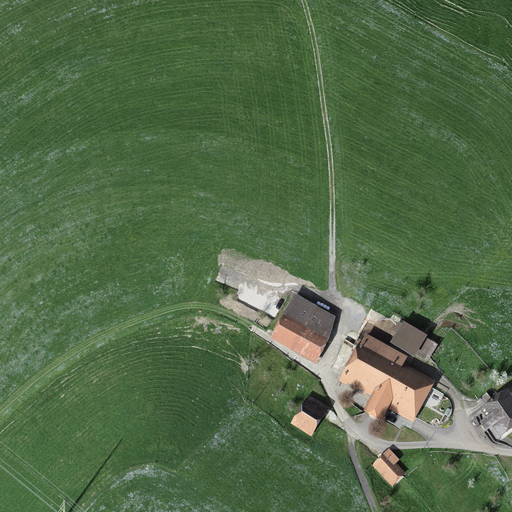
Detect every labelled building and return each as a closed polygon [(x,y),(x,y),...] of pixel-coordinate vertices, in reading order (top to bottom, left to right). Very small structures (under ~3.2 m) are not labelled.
[(333,320),(296,300),(276,339),(316,361),(326,345),(333,326),(333,320)] [(395,342),(416,353),(424,338),(403,327),(395,342)] [(411,415),(426,386),(394,368),(400,357),(366,338),(345,378),(376,395),(367,412),(382,421),(391,404),(411,415)] [(436,345),(425,339),(417,354),(428,360),(436,345)] [(311,436),(328,408),(310,397),(293,425),(311,436)] [(486,408),(493,418),(484,424),(488,430),(497,423),(504,433),(511,426),(511,410),(501,397),(486,408)] [(393,486),(403,477),(395,469),(400,464),(392,455),(376,469),(393,486)]
